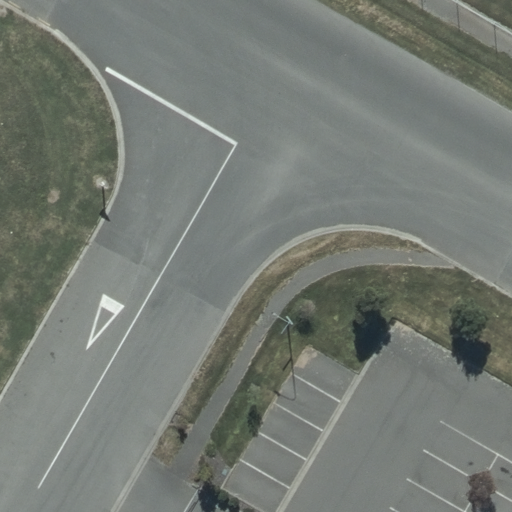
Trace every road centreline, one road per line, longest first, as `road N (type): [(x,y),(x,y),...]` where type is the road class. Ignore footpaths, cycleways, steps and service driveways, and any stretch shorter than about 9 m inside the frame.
road 1 (unclassified): [(262,60),(12,511)]
road 2 (unclassified): [(262,60),(511,204)]
road 3 (unclassified): [(156,0),(262,60)]
